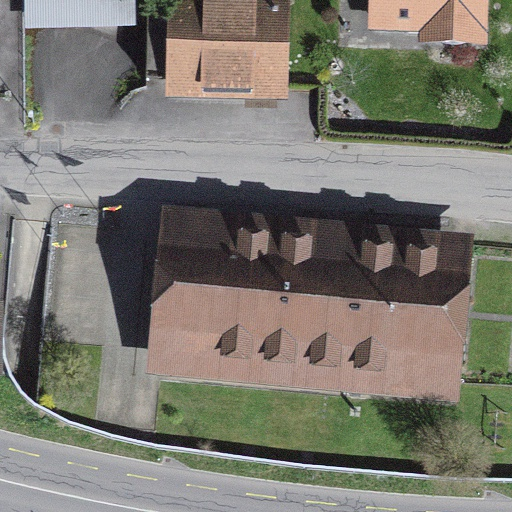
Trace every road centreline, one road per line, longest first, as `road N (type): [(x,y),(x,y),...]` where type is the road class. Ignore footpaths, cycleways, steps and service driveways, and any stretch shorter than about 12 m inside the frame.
road 1 (residential): [(511,190),(198,171),(0,169)]
road 2 (primary): [(0,488),(129,511)]
